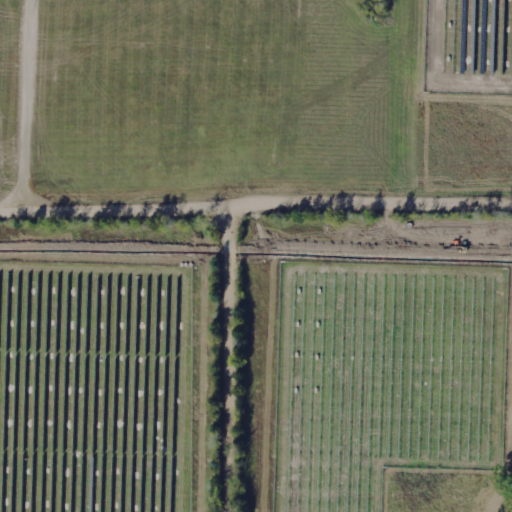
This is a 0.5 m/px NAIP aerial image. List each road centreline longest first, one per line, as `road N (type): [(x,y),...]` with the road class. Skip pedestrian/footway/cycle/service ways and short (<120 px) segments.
road 1 (residential): [(237,511),(237,243),(246,216),(261,206),(511,206)]
road 2 (residential): [(274,206),(0,205)]
